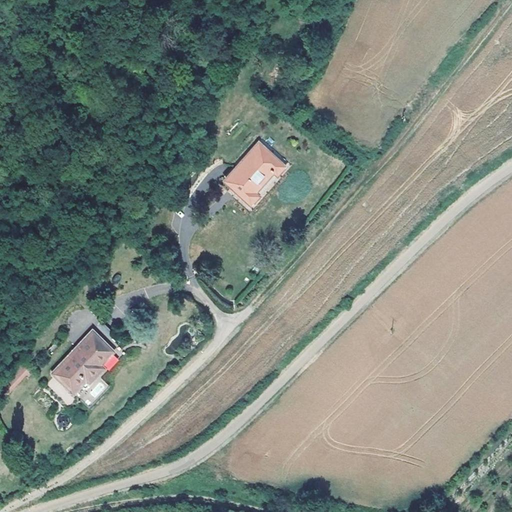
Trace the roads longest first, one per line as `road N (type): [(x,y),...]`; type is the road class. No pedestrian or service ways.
road 1 (unclassified): [(47,511),(171,472),(211,449),(439,229),(511,171)]
road 2 (track): [(508,0),(234,327)]
road 3 (track): [(87,511),(157,502),(263,511)]
